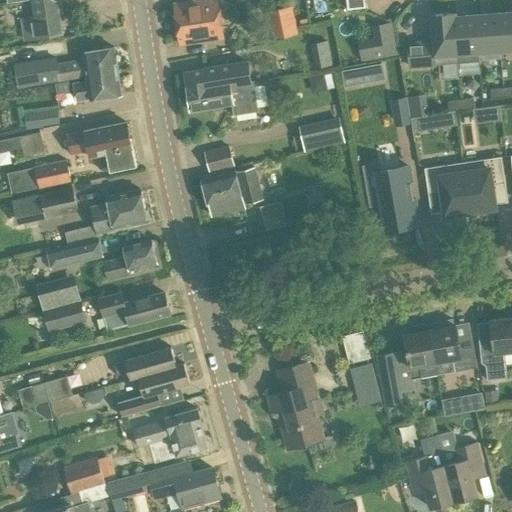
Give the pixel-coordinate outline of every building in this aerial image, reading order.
[(40,0),(33,1),(35,17),(21,19),(25,40),(63,34),(57,0),(40,0)] [(180,44),(223,37),(217,0),(203,0),(174,4),(180,44)] [(274,39),(298,34),(292,6),(268,11),(274,39)] [(511,12),(497,13),(500,50),(511,49),(511,12)] [(497,13),(476,15),(478,52),(500,50),(497,13)] [(454,14),(432,15),(435,65),(458,63),(457,53),(454,17),(454,14)] [(476,15),(455,17),(454,17),(457,53),(478,52),(476,15)] [(372,25),(374,38),(378,60),(399,56),(392,22),(372,25)] [(314,69),(333,66),(328,40),(310,43),(314,69)] [(86,76),(118,71),(114,46),(100,48),(101,49),(82,52),(84,58),(54,63),(57,82),(87,77),(86,76)] [(239,85),(254,83),(253,81),(251,81),(248,62),(227,65),(185,72),(188,88),(187,88),(238,80),(239,85)] [(383,63),(341,70),(344,87),(386,79),(383,63)] [(117,97),(118,95),(122,94),(118,71),(86,76),(87,77),(87,80),(72,83),(75,102),(90,99),(110,96),(112,98),(117,97)] [(258,112),(254,83),(239,85),(238,80),(187,88),(190,111),(231,104),(233,115),(258,112)] [(511,86),(503,88),(504,97),(511,96),(511,86)] [(491,98),(504,97),(503,88),(490,89),(491,98)] [(390,100),(394,122),(410,120),(406,97),(390,100)] [(473,97),(460,99),(462,109),(474,107),(473,97)] [(462,109),(460,99),(448,101),(449,111),(462,109)] [(499,105),(491,107),(493,122),(501,120),(499,105)] [(27,129),(59,124),(57,108),(24,113),(27,129)] [(428,115),(415,117),(418,131),(431,129),(428,115)] [(305,152),(345,143),(339,117),(299,126),(305,152)] [(135,165),(126,122),(84,130),(67,134),(71,155),(88,151),(89,157),(100,155),(103,171),(135,165)] [(46,155),(41,131),(0,139),(0,152),(22,148),(24,159),(46,155)] [(209,173),(234,167),(229,145),(204,151),(209,173)] [(505,182),(501,156),(499,157),(463,162),(470,211),(479,210),(479,214),(494,212),(493,208),(496,207),(492,184),(505,182)] [(11,193),(16,192),(71,180),(67,160),(8,173),(11,193)] [(379,162),(362,165),(369,206),(380,205),(385,232),(422,225),(411,163),(380,168),(379,162)] [(463,162),(425,168),(428,193),(441,191),(445,215),(470,211),(463,162)] [(262,198),(255,168),(236,172),(235,171),(202,180),(208,206),(210,205),(213,215),(245,207),(244,203),(262,198)] [(18,224),(78,212),(73,187),(13,199),(18,224)] [(97,234),(114,231),(113,229),(147,221),(147,220),(150,218),(148,210),(145,210),(140,189),(106,196),(108,203),(90,207),(94,225),(96,234),(97,234)] [(266,231),(288,225),(282,201),(260,206),(266,231)] [(98,238),(97,234),(96,234),(94,225),(65,232),(68,245),(98,238)] [(51,270),(104,257),(99,238),(98,238),(68,245),(47,251),(51,270)] [(107,280),(130,274),(129,270),(157,263),(151,240),(124,247),(126,256),(102,262),(107,280)] [(42,309),(80,298),(74,275),(36,285),(42,309)] [(124,303),(121,291),(98,297),(106,329),(117,327),(170,313),(164,293),(124,303)] [(49,331),(86,321),(81,301),(44,311),(49,331)] [(505,352),(511,351),(511,317),(490,319),(491,321),(477,323),(481,362),(485,366),(487,380),(507,378),(505,352)] [(430,329),(436,363),(438,375),(478,367),(472,338),(459,340),(456,324),(454,325),(452,318),(437,321),(438,328),(430,329)] [(420,365),(436,363),(430,329),(404,334),(407,350),(393,352),(394,358),(400,392),(402,392),(415,390),(413,379),(422,377),(420,365)] [(177,366),(177,365),(171,346),(113,363),(117,375),(128,371),(131,380),(138,378),(138,377),(177,366)] [(349,363),(370,358),(368,349),(347,354),(349,363)] [(402,392),(400,392),(394,358),(377,361),(385,405),(403,402),(402,392)] [(318,396),(309,362),(278,370),(284,391),(268,396),(272,411),(279,409),(290,448),(324,438),(318,416),(325,414),(320,396),(318,396)] [(143,396),(118,403),(122,416),(161,405),(157,392),(190,382),(184,363),(177,365),(177,366),(138,377),(138,378),(143,396)] [(87,375),(73,378),(75,391),(105,385),(104,379),(88,382),(87,375)] [(375,375),(353,381),(356,394),(378,388),(375,375)] [(50,401),(73,395),(67,376),(44,382),(50,401)] [(50,401),(44,382),(32,386),(37,405),(50,401)] [(486,407),(499,406),(497,390),(484,392),(486,407)] [(482,392),(441,399),(444,416),(485,408),(482,392)] [(207,447),(197,408),(166,417),(167,419),(132,428),(138,447),(164,440),(169,457),(176,455),(177,455),(207,447)] [(0,452),(22,446),(18,433),(10,436),(7,426),(0,428),(0,452)] [(445,464),(454,501),(478,495),(472,471),(484,468),(478,441),(453,448),(457,461),(445,464)] [(454,501),(445,464),(431,468),(427,454),(404,461),(411,487),(424,483),(431,507),(454,501)] [(105,484),(98,457),(64,467),(71,494),(79,491),(105,484)] [(112,496),(111,496),(115,511),(117,511),(127,509),(124,500),(122,500),(121,496),(150,488),(154,500),(179,492),(183,507),(221,496),(213,468),(180,477),(176,464),(109,483),(112,496)] [(79,491),(83,503),(83,504),(88,502),(111,496),(112,496),(109,483),(105,484),(79,491)] [(358,511),(356,500),(329,507),(329,511),(358,511)] [(141,511),(155,511),(154,501),(141,503),(141,511)] [(63,509),(52,511),(91,511),(88,502),(83,504),(83,503),(73,506),(63,509)]
